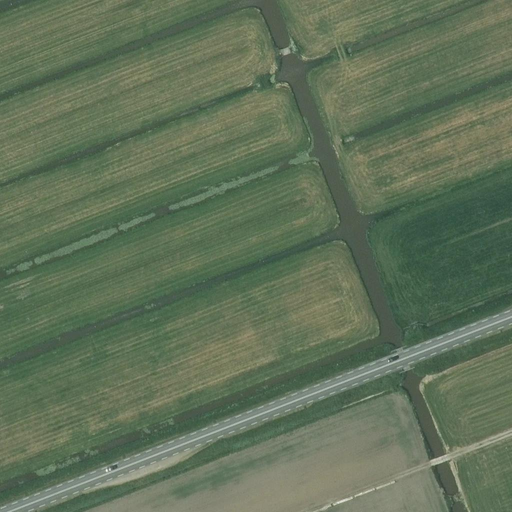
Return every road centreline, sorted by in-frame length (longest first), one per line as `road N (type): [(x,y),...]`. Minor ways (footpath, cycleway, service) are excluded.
road 1 (primary): [(9,511),(511,317)]
road 2 (track): [(307,511),(511,432)]
